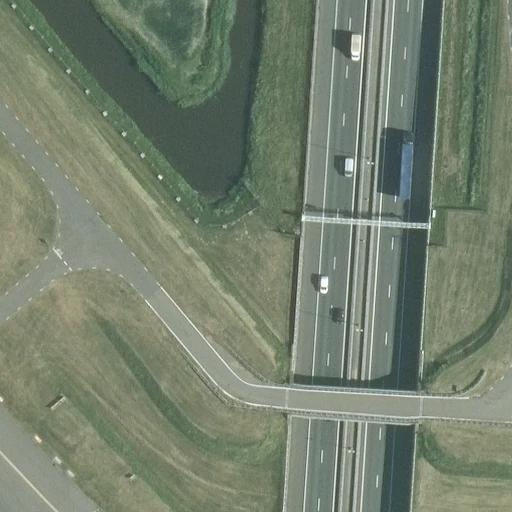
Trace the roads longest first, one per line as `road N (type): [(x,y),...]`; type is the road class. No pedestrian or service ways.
road 1 (motorway): [(350,0),(316,511)]
road 2 (motorway): [(375,511),(408,0)]
